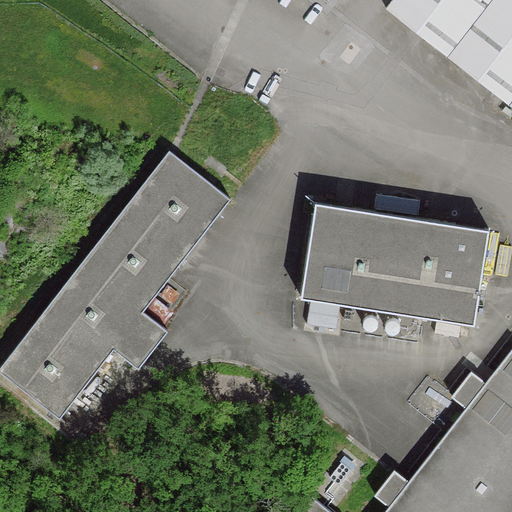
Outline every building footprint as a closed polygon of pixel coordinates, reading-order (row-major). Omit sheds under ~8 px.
[(511,0),(393,0),(388,8),(511,104),(511,0)] [(0,367),(0,368),(61,416),(115,347),(139,367),(169,329),(144,309),(232,197),(170,149),(0,367)] [(317,201),(302,296),(476,323),(490,228),(416,217),(419,199),(375,193),(373,209),(317,201)] [(342,303),(312,299),(308,323),(338,328),(342,303)] [(346,303),(342,328),(420,340),(424,315),(346,303)] [(511,511),(511,348),(486,382),(466,407),(409,480),(390,504),(383,511),(331,511),(308,494),(293,511),(511,511)] [(451,395),(466,407),(486,382),(472,371),(451,395)] [(375,492),(390,504),(409,480),(396,469),(375,492)]
